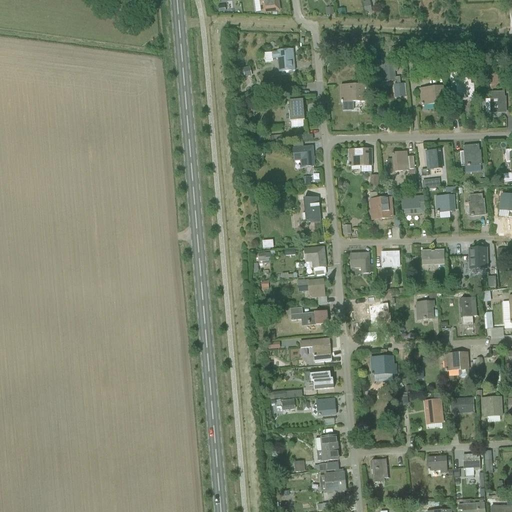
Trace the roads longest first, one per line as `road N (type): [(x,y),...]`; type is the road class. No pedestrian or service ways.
road 1 (primary): [(220,511),(178,24)]
road 2 (residential): [(511,33),(306,26)]
road 3 (residential): [(325,141),(511,135)]
road 4 (residential): [(344,350),(511,335)]
road 5 (residential): [(353,455),(511,444)]
road 6 (residential): [(334,245),(487,239)]
road 7 (residential): [(302,24),(178,24)]
